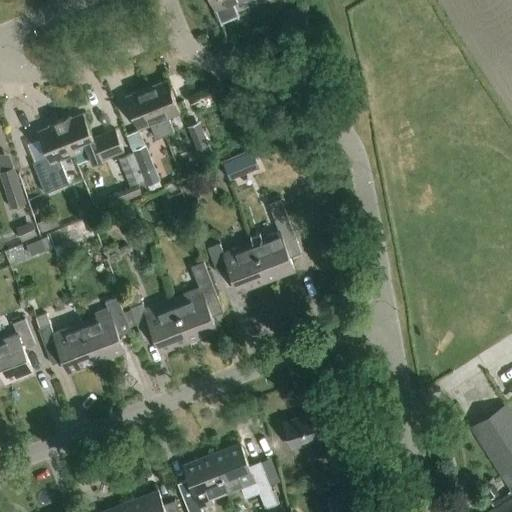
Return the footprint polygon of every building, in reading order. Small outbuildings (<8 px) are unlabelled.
[(212,0),(221,23),(239,16),(234,2),(239,0),(212,0)] [(143,86),(164,133),(173,129),(166,113),(177,109),(163,77),(143,86)] [(152,138),(164,133),(143,86),(123,95),(136,126),(145,122),(152,138)] [(57,118),(71,151),(85,145),(92,161),(121,149),(112,128),(92,137),(81,111),(69,117),(68,113),(57,118)] [(56,157),(71,151),(57,118),(47,122),(48,125),(38,130),(47,152),(31,158),(45,193),(67,183),(56,157)] [(200,122),(188,127),(196,148),(209,143),(200,122)] [(209,143),(196,148),(200,158),(213,153),(209,143)] [(146,144),(133,150),(147,185),(160,180),(146,144)] [(118,157),(130,185),(144,179),(132,151),(118,157)] [(239,173),(233,158),(223,162),(230,178),(239,173)] [(2,180),(12,207),(26,202),(16,174),(2,180)] [(109,196),(113,205),(142,193),(139,184),(109,196)] [(136,212),(131,199),(119,204),(125,217),(136,212)] [(275,234),(250,243),(265,282),(291,273),(286,259),(302,254),(283,201),(270,206),(279,229),(274,231),(275,234)] [(54,215),(37,222),(42,232),(59,225),(54,215)] [(96,218),(62,229),(66,242),(101,231),(96,218)] [(31,221),(16,227),(22,240),(37,234),(31,221)] [(48,236),(41,238),(45,249),(52,246),(48,236)] [(215,245),(208,248),(218,273),(229,269),(238,292),(265,282),(250,243),(224,253),(220,244),(215,245)] [(203,261),(191,266),(200,286),(196,288),(198,292),(173,302),(188,341),(216,330),(211,316),(222,312),(203,261)] [(96,317),(81,323),(96,362),(124,352),(118,335),(129,330),(117,297),(104,301),(107,307),(94,312),(96,317)] [(141,301),(129,306),(142,341),(154,337),(159,352),(188,341),(173,302),(145,312),(141,301)] [(38,328),(50,323),(46,312),(33,316),(38,328)] [(16,333),(0,339),(0,378),(2,384),(32,372),(24,349),(36,344),(26,318),(13,324),(16,333)] [(38,328),(37,328),(51,365),(63,360),(67,373),(96,362),(81,323),(53,333),(50,323),(38,328)] [(511,511),(511,414),(506,405),(472,427),(511,490),(492,503),(494,507),(485,511),(511,511)] [(307,457),(318,454),(313,438),(318,437),(310,409),(281,418),(289,445),(303,441),(307,457)] [(225,492),(242,486),(245,495),(259,489),(266,507),(275,504),(258,460),(246,465),(237,442),(210,453),(225,492)] [(202,511),(200,506),(214,500),(213,497),(225,492),(210,453),(180,464),(186,479),(176,483),(186,511),(202,511)] [(347,511),(367,503),(358,481),(327,494),(334,511),(347,511)] [(493,484),(484,490),(490,499),(499,494),(493,484)] [(152,491),(126,501),(130,511),(178,511),(174,500),(158,506),(152,491)] [(101,511),(130,511),(126,501),(101,511)]
